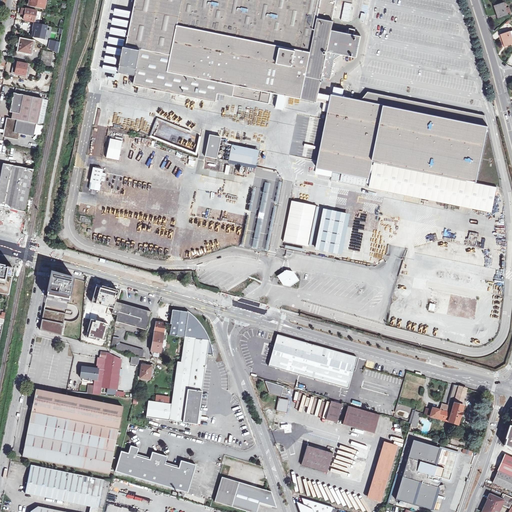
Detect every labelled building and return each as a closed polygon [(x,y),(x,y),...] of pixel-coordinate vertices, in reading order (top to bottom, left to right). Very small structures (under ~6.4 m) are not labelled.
[(45,9),(46,0),(30,0),(30,1),(29,6),(45,9)] [(136,0),(127,45),(124,45),(119,71),(136,74),(134,84),(217,101),(219,93),(270,103),(272,92),(317,101),(318,98),(319,92),(322,76),(331,78),(335,59),(342,54),(357,57),(361,36),(354,34),(355,29),(350,28),(349,33),(332,30),(334,21),(333,21),(337,0),(339,0),(354,3),(355,0),(136,0)] [(499,17),(508,14),(511,13),(510,9),(507,10),(504,2),(495,5),(499,17)] [(34,22),(35,18),(37,18),(37,16),(36,16),(37,11),(19,7),(18,11),(17,14),(24,15),(23,19),(24,19),(24,20),(34,22)] [(34,23),(33,28),(36,29),(35,38),(45,39),(46,34),(49,35),(49,32),(46,31),(47,26),(34,23)] [(64,29),(51,27),(48,40),(53,41),(52,48),(59,53),(64,29)] [(511,30),(501,34),(504,43),(503,43),(504,47),(511,44),(511,35),(511,34),(511,30)] [(32,55),(35,41),(20,38),(18,52),(32,55)] [(41,66),(51,68),(54,53),(44,51),(41,66)] [(18,63),(17,67),(16,74),(25,76),(26,73),(27,73),(28,68),(27,68),(28,65),(18,63)] [(368,91),(362,100),(489,125),(485,115),(368,91)] [(13,113),(12,119),(36,124),(44,126),(49,100),(14,94),(12,103),(10,113),(13,113)] [(332,95),(331,100),(330,103),(321,102),(320,109),(328,111),(317,168),(370,178),(374,160),(478,181),(489,125),(362,100),(346,96),(332,94),(332,95)] [(33,137),(36,124),(12,119),(8,119),(6,128),(4,137),(19,140),(20,134),(33,137)] [(186,129),(160,120),(157,130),(152,128),(149,137),(161,141),(163,133),(164,133),(166,127),(180,131),(178,136),(179,136),(180,135),(184,136),(186,129)] [(222,137),(210,134),(206,156),(218,158),(222,137)] [(94,147),(103,149),(106,137),(97,135),(94,147)] [(120,160),(123,141),(116,139),(111,138),(107,157),(120,160)] [(256,166),(259,151),(233,146),(230,160),(256,166)] [(498,187),(375,163),(370,187),(493,212),(498,187)] [(1,178),(0,185),(0,193),(29,199),(34,170),(4,164),(1,178)] [(103,173),(104,169),(94,167),(91,182),(101,184),(102,180),(105,181),(107,173),(103,173)] [(91,182),(90,188),(101,191),(102,184),(91,182)] [(270,183),(264,182),(255,224),(262,226),(270,183)] [(0,206),(26,213),(29,199),(0,193),(0,206)] [(292,201),(283,241),(307,246),(316,206),(292,201)] [(271,228),(276,206),(273,205),(268,227),(271,228)] [(346,214),(322,209),(315,249),(338,254),(346,214)] [(0,265),(0,293),(10,295),(15,269),(5,267),(5,266),(0,265)] [(51,290),(49,289),(48,295),(70,300),(72,286),(72,285),(73,279),(72,279),(72,278),(54,272),(54,273),(53,273),(52,279),(51,279),(50,285),(52,286),(51,290)] [(287,272),(279,277),(283,284),(291,285),(299,281),(293,273),(287,272)] [(117,293),(99,288),(95,304),(108,308),(112,309),(117,293)] [(118,315),(117,322),(120,322),(147,330),(152,312),(116,302),(113,314),(118,315)] [(67,314),(45,309),(44,316),(45,317),(43,326),(41,326),(41,330),(62,336),(67,314)] [(169,404),(157,402),(150,401),(147,417),(198,424),(208,355),(214,355),(206,331),(189,312),(173,310),(171,324),(173,324),(170,335),(186,337),(182,362),(179,362),(173,404),(169,404)] [(97,340),(98,339),(104,340),(108,324),(95,321),(95,323),(92,322),(88,338),(97,340)] [(119,325),(120,322),(117,322),(113,343),(118,344),(117,350),(143,356),(145,350),(121,343),(123,328),(119,325)] [(156,327),(155,327),(151,351),(161,352),(166,323),(157,322),(156,327)] [(323,349),(324,348),(279,335),(273,354),(281,369),(349,389),(356,368),(348,365),(343,362),(340,357),(338,355),(335,353),(334,352),(323,349)] [(356,357),(324,348),(323,349),(334,352),(335,353),(338,355),(340,357),(343,362),(348,365),(356,368),(358,360),(356,357)] [(107,353),(106,359),(103,387),(118,389),(122,359),(115,356),(110,355),(111,353),(107,353)] [(270,366),(281,369),(273,354),(271,363),(272,365),(270,366)] [(106,359),(100,358),(98,358),(97,369),(82,367),(81,378),(95,380),(94,387),(94,393),(102,394),(103,387),(106,359)] [(154,366),(142,365),(141,378),(151,379),(152,371),(153,371),(154,366)] [(271,393),(282,396),(284,386),(267,381),(271,393)] [(310,390),(311,384),(290,382),(289,387),(310,390)] [(455,402),(458,392),(460,386),(454,385),(450,400),(455,402)] [(33,404),(32,404),(31,409),(33,409),(23,457),(110,474),(124,407),(37,389),(33,404)] [(455,402),(454,403),(462,405),(465,394),(458,392),(455,402)] [(277,411),(286,413),(289,400),(280,398),(277,411)] [(307,407),(322,412),(324,404),(309,399),(307,407)] [(326,419),(337,422),(342,404),(331,401),(326,419)] [(454,403),(451,413),(449,421),(449,422),(458,425),(464,406),(462,405),(454,403)] [(441,406),(440,410),(449,413),(451,407),(442,404),(441,406)] [(343,424),(374,433),(380,415),(348,406),(343,424)] [(437,419),(438,418),(440,410),(433,408),(432,410),(427,409),(425,414),(430,416),(437,419)] [(413,410),(412,412),(415,413),(413,418),(411,418),(409,423),(411,423),(410,426),(416,427),(420,412),(415,411),(413,410)] [(449,413),(440,410),(438,418),(449,421),(451,413),(449,413)] [(395,499),(431,510),(441,478),(434,476),(429,474),(417,471),(420,461),(432,465),(434,466),(439,448),(413,440),(395,499)] [(387,450),(389,444),(384,442),(368,496),(380,500),(394,452),(387,450)] [(396,446),(389,444),(387,450),(394,452),(396,446)] [(139,447),(132,445),(129,453),(122,451),(116,471),(188,492),(196,464),(181,460),(179,467),(166,463),(168,456),(153,451),(151,459),(137,455),(139,447)] [(302,464),(327,471),(333,453),(307,445),(302,464)] [(347,458),(365,463),(369,451),(351,445),(347,458)] [(511,456),(506,454),(499,470),(500,470),(498,473),(494,482),(511,490),(511,456)] [(91,506),(99,508),(104,480),(31,465),(25,493),(58,500),(68,502),(91,506)] [(272,506),(275,503),(271,491),(222,476),(215,501),(249,511),(256,511),(260,502),(272,506)] [(487,503),(484,510),(487,511),(499,511),(503,505),(510,508),(511,504),(511,497),(507,495),(504,500),(503,499),(490,493),(488,498),(489,499),(487,503)] [(301,498),(304,505),(301,511),(331,511),(334,508),(301,498)]
